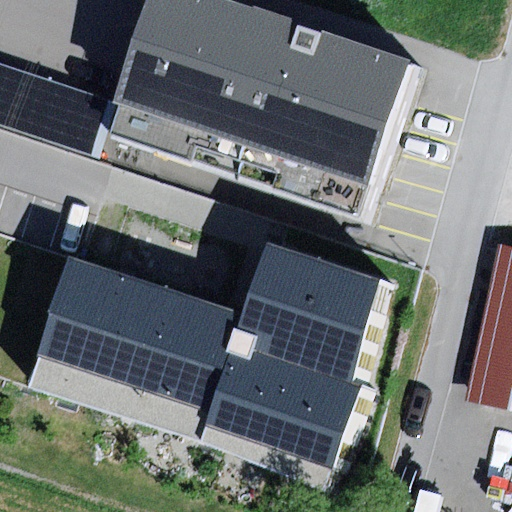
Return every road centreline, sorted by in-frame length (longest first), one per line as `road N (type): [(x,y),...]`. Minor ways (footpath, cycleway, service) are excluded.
road 1 (residential): [(399,490),(511,84)]
road 2 (unknown): [(98,179),(454,289)]
